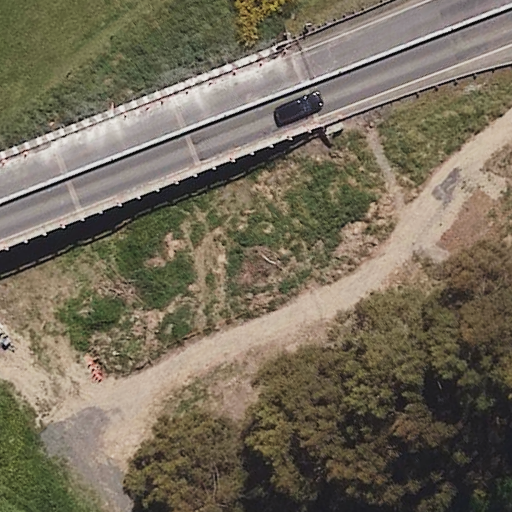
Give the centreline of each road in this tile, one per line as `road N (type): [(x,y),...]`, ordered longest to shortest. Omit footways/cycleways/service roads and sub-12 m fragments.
road 1 (trunk): [(0,200),(303,82)]
road 2 (trunk): [(511,8),(303,82)]
